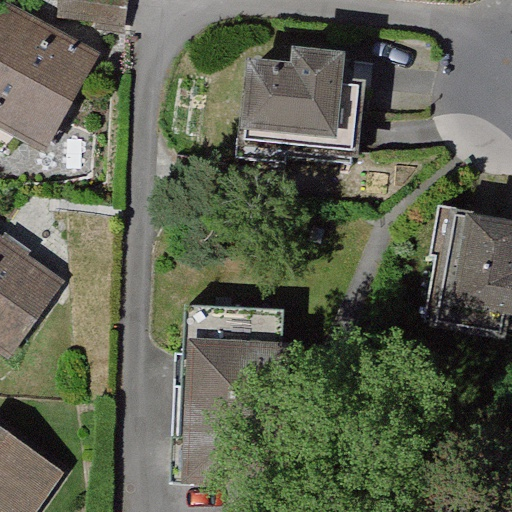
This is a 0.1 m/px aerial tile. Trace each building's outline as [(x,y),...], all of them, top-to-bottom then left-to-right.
[(129,0),(58,0),(57,11),(98,17),(97,25),(125,29),(129,0)] [(93,53),(0,3),(0,148),(6,151),(19,128),(45,142),(93,53)] [(343,38),(288,33),(287,49),(245,46),(236,160),(288,163),(288,157),(357,162),(364,73),(340,71),(341,62),(343,38)] [(511,218),(440,209),(432,263),(437,264),(427,333),(508,344),(511,316),(511,218)] [(62,285),(0,241),(0,345),(12,354),(62,285)] [(284,305),(181,299),(170,474),(272,481),(274,451),(284,305)] [(0,511),(28,511),(60,468),(0,425),(0,511)]
